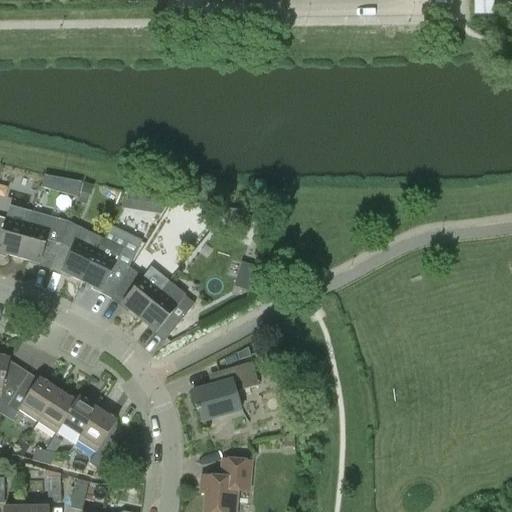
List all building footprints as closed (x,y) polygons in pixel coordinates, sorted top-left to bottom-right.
[(73,182),(69,197),(76,199),(80,184),(73,182)] [(75,203),(85,207),(92,190),(81,186),(75,203)] [(127,189),(123,204),(160,216),(165,201),(127,189)] [(231,232),(246,237),(252,221),(236,216),(231,232)] [(0,253),(18,259),(27,226),(0,218),(0,253)] [(62,236),(48,232),(27,226),(18,259),(39,265),(39,264),(51,267),(68,222),(62,236)] [(62,273),(82,283),(103,239),(68,222),(51,267),(62,273)] [(113,297),(131,269),(116,262),(122,249),(103,239),(82,283),(102,293),(102,292),(113,297)] [(230,258),(224,279),(248,286),(255,266),(230,258)] [(131,269),(113,297),(122,305),(139,319),(169,282),(151,267),(142,278),(131,269)] [(166,341),(187,315),(195,305),(185,297),(186,296),(169,282),(139,319),(156,333),(166,341)] [(239,361),(251,358),(248,348),(237,355),(239,361)] [(0,414),(2,415),(19,388),(5,379),(9,360),(0,357),(0,414)] [(199,410),(202,422),(241,411),(235,393),(258,386),(252,363),(217,373),(221,384),(191,393),(196,411),(199,410)] [(12,422),(18,414),(22,406),(41,418),(58,392),(39,380),(29,395),(19,388),(2,415),(12,422)] [(76,403),(58,392),(41,418),(59,430),(63,425),(62,425),(76,403)] [(80,437),(97,410),(79,398),(76,403),(62,425),(63,425),(80,436),(80,437)] [(122,436),(112,429),(116,422),(97,410),(80,437),(80,436),(77,440),(96,453),(89,464),(99,471),(122,436)] [(293,438),(283,439),(284,449),(295,447),(293,438)] [(35,450),(32,461),(41,464),(45,452),(35,450)] [(51,467),(54,455),(45,452),(41,464),(51,467)] [(207,479),(204,511),(235,511),(237,491),(248,492),(251,463),(223,460),(221,479),(201,477),(201,478),(207,479)] [(48,478),(48,503),(60,503),(60,478),(48,478)] [(70,509),(82,511),(87,487),(75,484),(70,509)]
